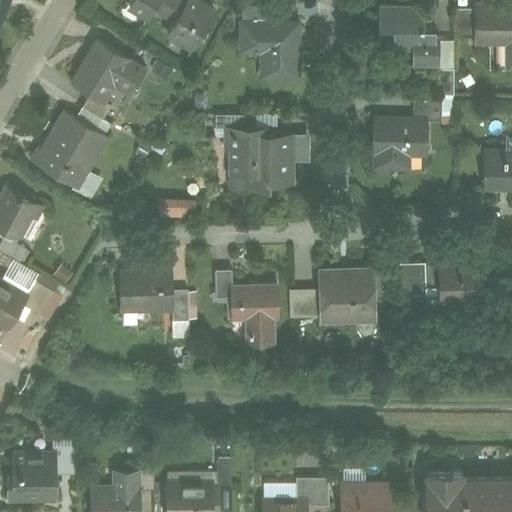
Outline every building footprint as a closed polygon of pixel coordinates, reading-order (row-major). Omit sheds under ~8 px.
[(187,52),(212,6),(200,0),(125,0),(121,8),(142,19),(143,16),(163,27),(158,37),(187,52)] [(511,0),(470,1),(470,7),(470,30),(470,44),(502,45),(502,69),(511,68),(511,0)] [(295,1),(294,14),(318,16),(319,3),(295,1)] [(431,25),(411,25),(411,3),(377,3),(377,25),(390,25),(390,51),(408,51),(408,67),(436,67),(436,51),(431,51),(431,25)] [(238,20),(261,20),(261,6),(238,6),(238,20)] [(449,30),(470,30),(470,7),(449,7),(449,30)] [(297,81),(296,19),(261,20),(238,20),(235,20),(236,54),(256,53),(256,81),(297,81)] [(84,94),(100,103),(109,86),(125,95),(141,66),(90,37),(64,82),(84,94)] [(436,51),(436,67),(436,70),(448,70),(448,41),(436,41),(436,51)] [(448,70),(436,70),(435,70),(435,95),(437,95),(448,95),(448,70)] [(84,94),(77,107),(98,119),(105,106),(100,103),(84,94)] [(410,95),(410,115),(424,116),(424,121),(439,121),(437,95),(435,95),(410,95)] [(77,107),(71,116),(92,128),(98,119),(77,107)] [(85,173),(106,136),(92,128),(71,116),(58,109),(28,161),(69,185),(76,189),(85,173)] [(220,126),(239,126),(239,114),(211,114),(211,128),(220,128),(220,126)] [(410,115),(370,114),(369,171),(405,171),(406,159),(423,160),(424,121),(424,116),(410,115)] [(224,190),(264,190),(264,183),(290,183),(290,162),(290,133),(264,133),(264,126),(239,126),(220,126),(220,128),(220,150),(224,150),(224,190)] [(290,133),(290,162),(306,162),(307,133),(290,133)] [(511,145),(478,146),(479,191),(511,189),(511,145)] [(98,181),(85,173),(76,189),(69,185),(67,189),(87,200),(98,181)] [(0,235),(5,238),(7,233),(15,237),(22,242),(41,207),(0,185),(0,186),(0,235)] [(176,206),(152,207),(153,219),(176,218),(176,206)] [(5,238),(0,235),(0,253),(8,258),(16,244),(12,242),(15,237),(7,233),(5,238)] [(24,249),(16,244),(8,258),(17,263),(24,249)] [(484,257),(434,258),(434,265),(435,287),(435,312),(435,318),(468,318),(468,304),(473,298),(484,298),(484,257)] [(6,261),(0,271),(0,277),(25,292),(17,306),(43,321),(58,297),(32,281),(34,277),(6,261)] [(435,312),(435,287),(434,265),(420,265),(393,266),(394,291),(421,290),(421,312),(435,312)] [(169,267),(117,267),(117,314),(169,314),(169,290),(169,267)] [(370,268),(315,270),(315,290),(316,317),(316,327),(372,325),(370,268)] [(210,298),(225,298),(225,284),(228,284),(228,269),(210,269),(210,298)] [(0,329),(2,331),(17,306),(25,292),(0,277),(0,329)] [(228,284),(225,284),(225,298),(226,320),(239,320),(240,346),(271,345),(271,319),(274,319),(274,283),(228,284)] [(183,290),(169,290),(169,314),(169,320),(183,320),(183,317),(183,294),(183,290)] [(285,318),(316,317),(315,290),(284,291),(285,318)] [(183,294),(183,317),(192,317),(192,294),(183,294)] [(3,499),(50,501),(51,470),(51,448),(8,447),(7,473),(3,473),(3,499)] [(51,448),(51,470),(66,470),(67,449),(51,448)] [(213,457),(213,482),(227,483),(227,457),(213,457)] [(136,468),(136,489),(148,488),(148,466),(136,467),(136,468)] [(85,511),(136,511),(136,489),(136,468),(106,468),(106,483),(86,483),(85,511)] [(320,497),(320,479),(323,480),(323,468),(312,468),(312,477),(283,476),(283,496),(290,496),(304,497),(320,497)] [(420,470),(419,511),(511,511),(511,470),(510,471),(510,476),(459,475),(459,470),(420,470)] [(160,511),(208,511),(209,479),(161,478),(160,511)] [(387,480),(335,481),(334,511),(383,511),(383,507),(387,507),(387,504),(387,480)] [(256,511),(304,511),(304,497),(290,496),(283,496),(257,496),(256,511)]
